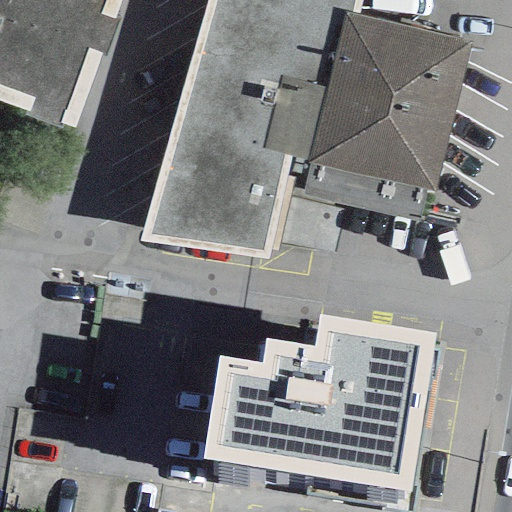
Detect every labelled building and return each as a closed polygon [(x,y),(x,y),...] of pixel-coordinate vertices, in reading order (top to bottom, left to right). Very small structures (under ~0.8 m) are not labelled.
[(0,0),(0,98),(77,126),(123,0),(0,0)] [(345,11),(358,14),(361,0),(210,0),(140,242),(266,261),(289,157),(306,161),(345,11)] [(345,11),(306,161),(425,190),(434,192),(469,42),(358,14),(345,11)] [(425,190),(306,161),(301,196),(418,222),(425,190)] [(262,363),(218,356),(202,458),(412,490),(436,333),(321,316),(316,347),(265,340),(262,363)]
